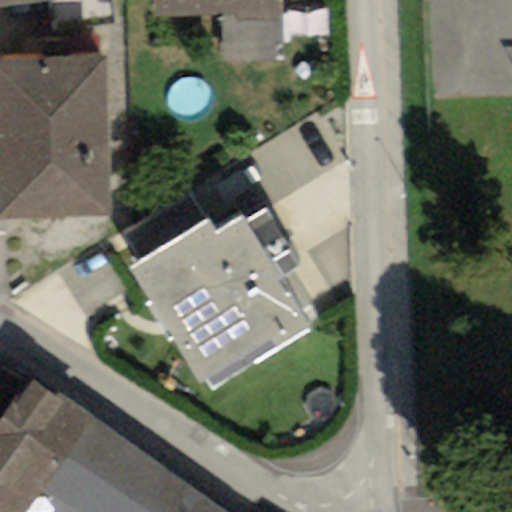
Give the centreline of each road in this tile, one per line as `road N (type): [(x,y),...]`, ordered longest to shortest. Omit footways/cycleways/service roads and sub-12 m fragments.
road 1 (residential): [(363,0),(373,394),(347,511)]
road 2 (residential): [(0,324),(318,511)]
